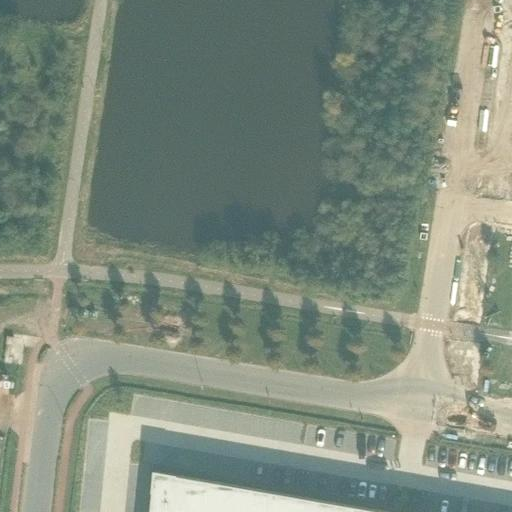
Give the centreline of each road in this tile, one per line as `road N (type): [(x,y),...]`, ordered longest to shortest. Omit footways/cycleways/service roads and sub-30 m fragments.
road 1 (unclassified): [(68,365),(92,352),(113,354),(511,425)]
road 2 (unclassified): [(68,365),(50,397),(38,511)]
